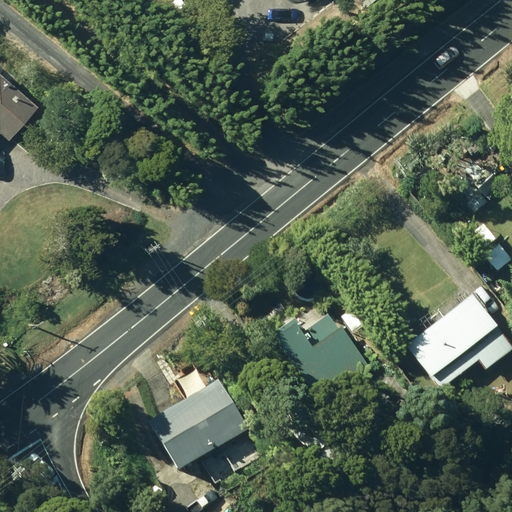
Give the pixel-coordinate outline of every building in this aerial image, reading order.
[(0,133),(1,133),(11,141),(40,106),(0,72),(0,133)] [(476,185),(488,197),(500,186),(488,174),(476,185)] [(511,191),(509,191),(501,227),(511,229),(511,191)] [(409,341),(443,387),(483,356),(490,365),(511,348),(511,336),(478,290),(409,341)] [(280,343),(324,402),(372,368),(344,330),(341,332),(331,318),(307,336),(301,327),(280,343)] [(154,416),(184,464),(252,422),(222,373),(154,416)] [(366,395),(387,423),(417,402),(396,373),(366,395)]
